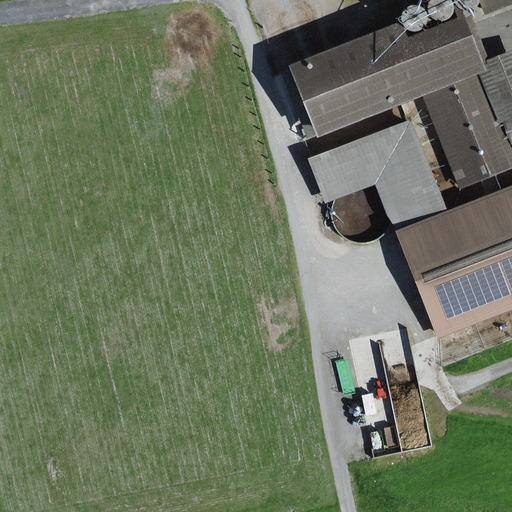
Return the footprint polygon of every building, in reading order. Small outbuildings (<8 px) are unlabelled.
[(434,25),(444,20),(448,10),(443,0),(422,0),(423,0),(419,7),(419,11),(423,21),(434,25)] [(462,16),(472,12),(476,1),(475,0),(446,0),(447,2),(451,12),(462,16)] [(499,2),(500,1),(506,16),(511,13),(511,0),(477,0),(479,2),(489,6),(499,2)] [(511,57),(505,61),(488,12),(428,34),(420,16),(307,57),(333,130),(431,94),(476,194),(504,181),(505,182),(511,179),(511,57)] [(406,231),(411,229),(453,337),(511,315),(511,185),(458,205),(438,158),(439,158),(421,114),(319,157),(337,200),(345,197),(340,212),(343,224),(349,232),(360,239),(370,241),(381,238),(391,231),(398,213),(406,231)] [(402,424),(405,444),(431,440),(428,421),(402,424)]
